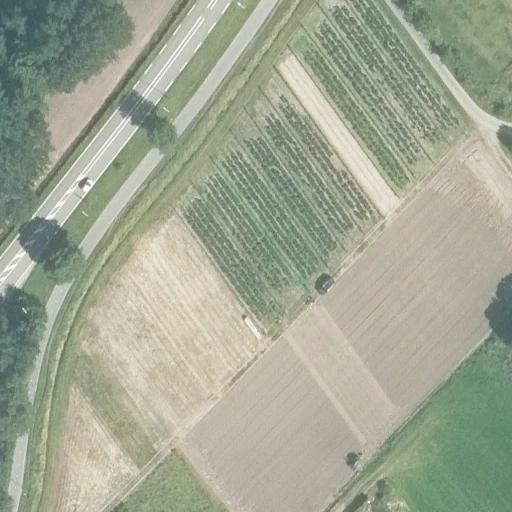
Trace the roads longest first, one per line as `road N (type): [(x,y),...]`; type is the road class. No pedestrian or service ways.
road 1 (secondary): [(0,281),(216,0)]
road 2 (track): [(501,511),(461,459),(432,440),(345,511)]
road 3 (track): [(511,172),(388,0)]
